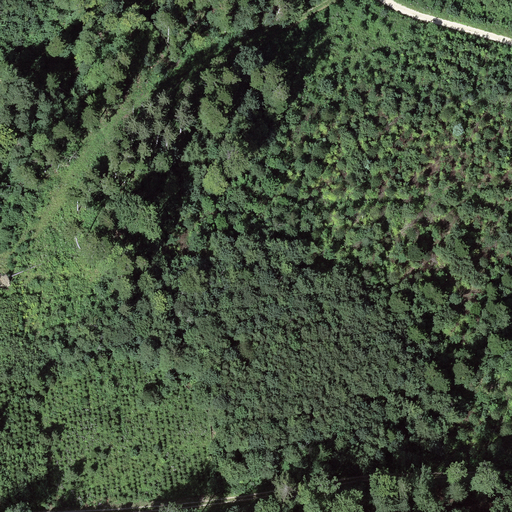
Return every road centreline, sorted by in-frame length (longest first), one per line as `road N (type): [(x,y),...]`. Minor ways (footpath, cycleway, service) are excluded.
road 1 (track): [(78,511),(177,506),(347,478),(511,472)]
road 2 (track): [(219,427),(282,427),(354,408),(511,387)]
road 3 (track): [(120,158),(191,90),(340,0)]
road 4 (track): [(511,43),(385,0)]
